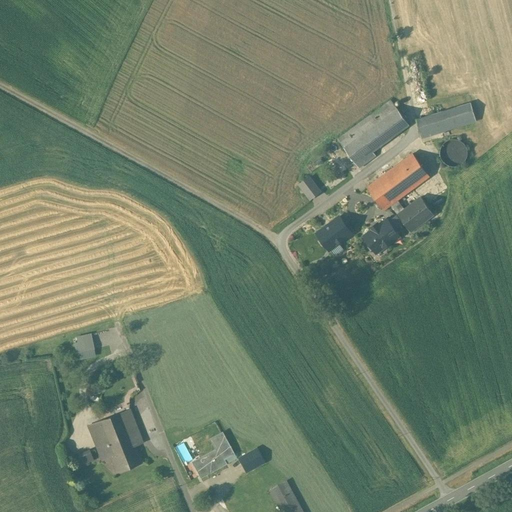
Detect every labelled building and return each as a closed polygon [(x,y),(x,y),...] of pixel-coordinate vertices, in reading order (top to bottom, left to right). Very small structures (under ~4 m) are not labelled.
[(365,132),(344,148),(359,168),(372,158),(376,156),(373,152),(409,125),(391,101),(359,124),(365,132)] [(470,102),(416,119),(421,136),(475,119),(470,102)] [(359,124),(338,140),(344,148),(365,132),(359,124)] [(457,139),(455,139),(453,139),(451,139),(449,140),(448,141),(446,142),(444,143),(443,144),(442,146),(441,147),(440,149),(440,151),(440,153),(440,155),(441,157),(441,158),(442,160),(443,162),(445,163),(446,164),(448,165),(450,166),(451,166),(453,166),(455,166),(457,166),(459,165),(461,165),(462,163),(464,162),(465,161),(466,159),(467,157),(467,156),(467,154),(467,152),(467,150),(467,148),(466,146),(465,145),(463,143),(462,142),(460,141),(459,140),(457,139)] [(413,154),(369,187),(385,209),(391,205),(398,214),(388,221),(395,231),(405,224),(411,232),(434,215),(421,197),(404,210),(397,200),(429,176),(413,154)] [(320,192),(309,178),(300,185),(310,199),(320,192)] [(339,216),(327,226),(326,225),(317,232),(329,248),(350,232),(339,216)] [(372,231),(364,236),(370,243),(369,247),(372,251),(375,251),(376,253),(398,237),(399,236),(395,231),(388,221),(387,220),(379,226),(378,224),(371,228),(372,231)] [(90,333),(76,336),(77,342),(74,342),(75,346),(75,351),(77,359),(95,356),(90,333)] [(130,411),(99,422),(110,453),(134,445),(141,442),(130,411)] [(216,449),(200,458),(201,461),(194,465),(201,477),(225,464),(223,459),(233,454),(222,433),(210,439),(216,449)] [(134,445),(110,453),(116,471),(140,462),(134,445)] [(95,460),(100,458),(96,449),(91,451),(95,460)] [(256,449),(239,458),(246,472),(264,462),(262,459),(256,449)] [(81,464),(94,460),(91,452),(78,456),(81,464)] [(302,511),(286,481),(269,490),(280,511),(302,511)]
